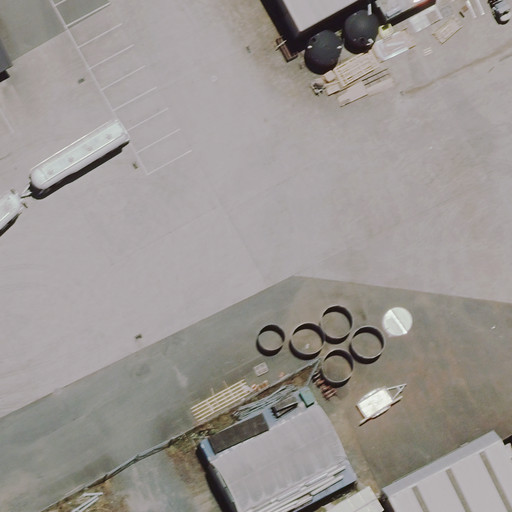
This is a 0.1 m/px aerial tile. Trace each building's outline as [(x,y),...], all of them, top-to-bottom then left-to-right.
[(237,0),(269,55),(367,0),(237,0)] [(478,45),(458,9),(309,89),(329,126),(478,45)] [(290,511),(342,483),(303,413),(167,490),(178,511),(290,511)] [(511,434),(492,445),(511,482),(511,434)] [(492,511),(462,454),(357,507),(359,511),(492,511)] [(100,511),(88,488),(39,511),(100,511)]
